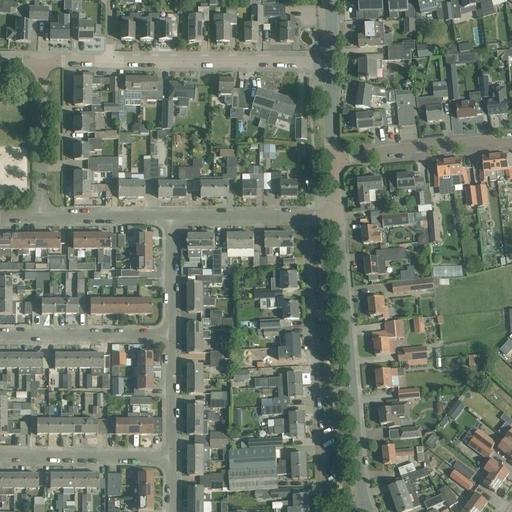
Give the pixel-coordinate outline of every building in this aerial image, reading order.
[(355,0),(356,13),(365,13),(365,21),(371,20),(369,0),(355,0)] [(369,0),(371,20),(378,20),(378,12),(383,12),(382,0),(369,0)] [(388,0),(390,19),(398,19),(398,13),(406,13),(406,19),(415,20),(414,5),(408,5),(407,0),(388,0)] [(417,0),(420,8),(421,8),(422,14),(438,11),(436,3),(444,1),(443,0),(417,0)] [(476,6),(473,0),(450,0),(451,5),(453,15),(453,20),(461,19),(460,10),(476,6)] [(496,14),(491,0),(485,0),(480,2),(484,18),(496,14)] [(453,15),(451,5),(443,6),(444,16),(445,22),(453,21),(453,20),(453,15)] [(269,6),(269,17),(280,17),(280,43),(293,43),(293,25),(293,17),(285,17),(285,6),(269,6)] [(29,20),(47,21),(48,8),(44,8),(39,8),(31,7),(30,7),(29,20)] [(216,33),(216,43),(216,45),(224,45),(224,43),(229,43),(229,33),(229,25),(237,25),(237,21),(237,7),(226,7),(226,17),(223,17),(222,25),(216,25),(216,33)] [(264,18),(264,7),(253,7),(253,17),(251,17),(251,25),(244,25),(244,43),(257,43),(257,25),(263,25),(263,18),(264,18)] [(198,8),(198,16),(189,16),(188,24),(182,24),(182,36),(188,36),(188,42),(201,43),(201,25),(201,22),(209,22),(209,8),(198,8)] [(134,28),(140,28),(140,15),(130,14),(130,17),(128,18),(121,18),(121,41),(134,41),(134,28)] [(152,28),(159,28),(159,15),(148,15),(148,17),(147,19),(141,19),(141,15),(140,15),(140,28),(140,41),(152,41),(152,28)] [(159,15),(159,28),(158,41),(171,42),(171,28),(177,28),(177,15),(167,15),(167,18),(165,19),(159,19),(159,15)] [(72,28),(78,28),(78,41),(92,41),(92,23),(85,23),(85,16),(73,16),(72,28)] [(59,25),(50,25),(50,41),(68,41),(68,26),(68,18),(59,17),(59,25)] [(416,20),(404,20),(405,25),(405,34),(417,33),(416,20)] [(16,29),(7,29),(7,40),(15,40),(15,42),(30,43),(31,22),(16,22),(16,29)] [(363,37),(359,37),(360,48),(385,47),(383,24),(371,24),(361,25),(362,34),(362,33),(363,37)] [(403,44),(388,45),(389,52),(411,51),(416,50),(415,41),(403,42),(403,44)] [(497,42),(488,42),(489,52),(497,52),(497,42)] [(411,51),(389,52),(389,62),(404,61),(404,62),(412,61),(411,51)] [(477,54),(468,55),(469,64),(477,63),(477,54)] [(376,61),(360,62),(360,80),(367,79),(367,80),(369,80),(369,79),(376,79),(376,71),(382,71),(382,61),(376,61)] [(448,80),(449,102),(457,101),(456,68),(443,69),(444,81),(448,80)] [(74,79),(74,92),(90,92),(90,85),(110,85),(110,89),(110,92),(118,92),(118,87),(118,79),(110,79),(94,79),(94,74),(83,74),(83,79),(74,79)] [(490,98),(488,77),(479,78),(481,93),(481,99),(482,99),(490,98)] [(125,101),(141,101),(142,79),(125,79),(125,87),(118,87),(118,92),(118,105),(118,113),(118,120),(125,120),(125,101)] [(142,79),(141,101),(162,101),(162,100),(163,88),(156,88),(156,80),(142,79)] [(231,106),(231,110),(238,110),(238,90),(232,90),(232,80),(218,80),(218,97),(224,97),(224,103),(227,106),(231,106)] [(446,82),(432,84),(434,99),(448,98),(446,82)] [(162,101),(162,129),(172,130),(173,102),(178,102),(178,107),(188,108),(188,100),(195,100),(195,97),(195,87),(186,86),(186,84),(169,83),(169,93),(169,99),(169,100),(162,100),(162,101)] [(385,98),(387,98),(386,91),(386,89),(358,86),(355,107),(371,109),(372,96),(385,98)] [(494,102),(488,103),(489,116),(507,114),(504,89),(493,90),(494,102)] [(249,90),(238,90),(238,110),(248,110),(249,90)] [(275,113),(280,98),(257,91),(252,106),(249,116),(260,120),(267,122),(270,112),(275,113)] [(397,104),(396,91),(386,91),(387,98),(387,103),(397,104)] [(396,91),(397,104),(399,125),(415,123),(411,93),(396,91)] [(90,100),(90,92),(74,92),(74,106),(90,106),(100,106),(100,100),(90,100)] [(476,114),(483,113),(482,99),(481,99),(481,93),(469,94),(470,102),(456,104),(458,119),(476,117),(476,114)] [(289,125),(296,103),(280,98),(275,113),(270,112),(267,122),(268,122),(267,125),(274,127),(276,120),(289,125)] [(427,123),(444,121),(442,106),(437,107),(436,100),(426,101),(427,108),(426,108),(427,123)] [(118,113),(118,105),(104,105),(104,113),(117,113),(118,113)] [(366,111),(366,115),(357,116),(358,130),(374,128),(387,127),(386,111),(381,111),(382,119),(374,120),(373,120),(373,114),(373,113),(366,111)] [(95,134),(95,113),(80,113),(80,118),(74,118),(74,133),(95,134)] [(296,140),(306,140),(306,120),(296,120),(296,140)] [(118,139),(118,135),(118,131),(106,131),(106,139),(118,139)] [(118,135),(118,139),(118,144),(131,144),(130,135),(118,135)] [(74,145),(74,160),(88,160),(88,153),(94,153),(94,151),(102,151),(102,140),(88,140),(88,145),(74,145)] [(263,144),(263,154),(275,154),(275,144),(263,144)] [(227,158),(236,158),(236,150),(220,150),(220,158),(227,158)] [(507,155),(495,156),(497,172),(505,171),(508,181),(511,180),(511,167),(508,168),(507,155)] [(497,172),(495,156),(482,157),(484,170),(480,171),(480,172),(481,172),(480,183),(487,184),(487,178),(490,178),(490,181),(498,181),(497,172)] [(119,168),(118,158),(97,158),(97,168),(112,168),(119,168)] [(236,180),(236,158),(227,158),(227,176),(227,180),(236,180)] [(193,169),(193,180),(193,184),(200,184),(200,198),(214,198),(214,184),(214,179),(200,179),(200,170),(203,168),(201,160),(193,160),(193,169)] [(469,184),(465,168),(462,169),(461,160),(449,161),(451,177),(452,177),(453,187),(462,186),(467,185),(469,184)] [(451,177),(449,161),(437,162),(438,176),(435,176),(435,177),(435,188),(441,189),(442,178),(451,177)] [(243,182),(242,182),(242,198),(256,198),(256,188),(263,188),(263,167),(257,167),(257,176),(243,176),(243,182)] [(131,199),(131,174),(119,174),(119,168),(112,168),(112,173),(112,184),(112,185),(112,192),(118,192),(118,199),(131,199)] [(185,184),(185,181),(193,180),(193,169),(178,169),(178,184),(172,184),(172,198),(185,198),(185,184)] [(73,172),(73,185),(89,185),(89,172),(73,172)] [(132,174),(131,174),(131,199),(144,199),(144,182),(132,182),(132,174)] [(271,174),(271,192),(280,192),(280,198),(296,198),(296,183),(287,183),(286,174),(271,174)] [(425,195),(424,187),(423,179),(414,180),(414,174),(397,176),(398,181),(389,181),(390,193),(399,192),(399,189),(415,188),(416,195),(415,195),(416,207),(431,205),(430,194),(425,195)] [(382,178),(366,180),(367,192),(366,192),(367,196),(370,196),(370,202),(376,202),(375,191),(383,190),(382,178)] [(366,180),(357,181),(360,205),(361,205),(361,212),(370,211),(370,210),(370,202),(370,196),(367,196),(366,192),(367,192),(366,180)] [(172,198),(172,184),(158,184),(158,199),(172,198)] [(214,198),(227,198),(227,184),(214,184),(214,198)] [(89,185),(73,185),(73,199),(90,199),(90,192),(98,192),(98,185),(89,185)] [(478,205),(478,208),(488,207),(486,186),(476,187),(478,205)] [(478,205),(476,187),(466,189),(468,207),(478,205)] [(387,208),(370,210),(370,211),(371,217),(382,216),(388,216),(387,208)] [(438,213),(428,214),(431,243),(440,242),(438,213)] [(383,228),(409,226),(408,214),(388,216),(382,216),(383,228)] [(455,223),(448,224),(449,232),(456,231),(455,223)] [(378,234),(377,227),(362,228),(364,245),(382,243),(381,234),(378,234)] [(280,249),(280,234),(266,235),(266,249),(266,256),(273,256),(273,249),(280,249)] [(294,234),(280,234),(280,249),(288,249),(288,256),(294,256),(293,248),(294,248),(294,234)] [(0,250),(11,250),(10,235),(0,235),(0,250)] [(18,255),(23,255),(23,250),(23,235),(10,235),(11,250),(18,250),(18,255)] [(28,250),(35,250),(35,235),(23,235),(23,250),(23,255),(28,255),(28,250)] [(47,258),(47,256),(47,250),(47,235),(35,235),(35,250),(42,250),(42,258),(47,258)] [(60,235),(47,235),(47,250),(60,250),(60,235)] [(74,250),(85,250),(85,235),(73,235),(73,249),(67,249),(67,261),(69,261),(69,271),(85,270),(85,264),(77,264),(77,260),(75,260),(74,250)] [(85,250),(97,250),(97,235),(85,235),(85,250)] [(116,235),(97,235),(97,250),(97,264),(100,264),(100,270),(116,270),(116,266),(110,266),(110,264),(103,264),(103,250),(116,250),(116,235)] [(151,235),(136,235),(136,248),(151,247),(154,247),(154,240),(151,240),(151,235)] [(202,251),(202,235),(188,235),(188,242),(187,242),(187,245),(188,244),(188,259),(202,259),(202,251)] [(215,250),(215,235),(202,235),(202,251),(206,251),(207,253),(208,255),(210,257),(212,258),(213,258),(214,276),(222,276),(221,253),(221,250),(215,250)] [(228,253),(221,253),(221,268),(228,267),(228,258),(241,258),(241,235),(228,235),(228,253)] [(260,267),(260,258),(260,253),(254,253),(254,235),(241,235),(241,258),(254,257),(254,267),(260,267)] [(130,255),(130,260),(136,260),(151,260),(151,247),(136,248),(136,255),(130,255)] [(405,249),(387,251),(388,260),(406,258),(405,249)] [(47,264),(47,271),(66,271),(66,256),(47,256),(47,258),(47,264)] [(377,258),(365,259),(367,277),(368,276),(369,281),(378,280),(378,276),(387,275),(385,258),(377,259),(377,258)] [(154,271),(154,265),(151,265),(151,260),(136,260),(130,260),(130,271),(136,271),(136,272),(139,272),(151,272),(151,271),(154,271)] [(441,275),(456,275),(456,267),(434,266),(434,270),(441,270),(441,275)] [(188,284),(188,298),(209,298),(209,287),(211,284),(223,284),(223,280),(234,280),(233,276),(228,276),(222,276),(214,276),(203,276),(203,270),(188,270),(188,277),(198,277),(198,284),(188,284)] [(274,279),(271,279),(272,291),(272,292),(297,290),(297,289),(299,289),(299,280),(297,280),(296,274),(286,274),(284,274),(284,271),(273,272),(274,279)] [(414,273),(400,275),(401,282),(411,281),(415,281),(414,276),(414,273)] [(0,291),(11,291),(11,278),(0,278),(0,291)] [(433,279),(419,280),(420,291),(434,289),(433,279)] [(412,283),(393,285),(394,293),(412,292),(412,283)] [(0,291),(0,302),(12,303),(11,291),(0,291)] [(272,292),(272,291),(254,292),(255,300),(268,300),(272,299),(272,292)] [(203,307),(215,307),(215,298),(209,298),(188,298),(189,313),(203,313),(203,307)] [(272,299),(268,300),(268,310),(284,309),(284,320),(284,321),(289,320),(299,320),(299,317),(300,317),(301,317),(301,310),(300,309),(298,309),(298,304),(298,303),(290,303),(290,298),(272,299)] [(383,298),(379,298),(369,299),(371,317),(378,317),(378,320),(390,319),(389,307),(384,308),(383,298)] [(54,315),(54,300),(41,300),(41,316),(42,316),(42,315),(54,315)] [(66,315),(65,300),(54,300),(54,315),(66,315)] [(77,300),(65,300),(66,315),(77,315),(77,316),(78,316),(78,315),(78,300),(77,300)] [(102,315),(102,301),(90,301),(90,315),(102,315)] [(115,301),(102,301),(102,315),(115,315),(115,301)] [(127,301),(115,301),(115,315),(127,315),(127,301)] [(139,301),(127,301),(127,315),(139,315),(139,301)] [(152,301),(139,301),(139,315),(152,315),(152,301)] [(12,303),(0,302),(0,315),(15,315),(15,303),(12,303)] [(414,319),(415,332),(425,331),(424,318),(414,319)] [(223,319),(211,319),(211,327),(223,327),(223,319)] [(280,328),(280,320),(260,321),(261,330),(278,328),(280,328)] [(403,321),(395,322),(385,323),(386,332),(382,333),(382,334),(372,335),(373,341),(375,341),(376,357),(390,355),(395,354),(394,340),(397,340),(397,339),(404,338),(403,321)] [(189,325),(189,340),(202,340),(211,339),(211,332),(202,332),(202,325),(189,325)] [(279,336),(278,336),(278,328),(261,330),(258,330),(258,336),(264,336),(264,337),(279,336)] [(280,336),(281,348),(300,347),(300,335),(294,336),(294,335),(292,335),(292,336),(286,336),(280,336)] [(202,340),(189,340),(189,354),(203,354),(202,340)] [(506,356),(511,349),(511,341),(510,340),(500,350),(506,356)] [(281,348),(279,348),(280,361),(293,360),(293,361),(295,361),(295,360),(301,360),(300,348),(301,348),(301,347),(300,347),(281,348)] [(403,349),(403,353),(399,353),(400,362),(408,361),(427,359),(428,359),(427,347),(403,349)] [(35,376),(43,376),(42,354),(42,355),(31,355),(31,376),(35,376)] [(55,370),(67,370),(67,355),(55,355),(55,354),(54,354),(55,370)] [(102,355),(91,355),(91,370),(91,375),(92,379),(102,379),(102,390),(110,390),(110,356),(103,356),(103,354),(102,354),(102,355)] [(125,367),(125,360),(125,354),(112,354),(112,356),(112,367),(119,367),(125,367)] [(152,367),(152,354),(137,354),(137,361),(136,360),(125,360),(125,367),(131,367),(137,367),(152,367)] [(6,370),(19,370),(19,355),(6,355),(6,370)] [(31,376),(31,355),(19,355),(19,370),(19,375),(26,376),(27,392),(31,392),(31,389),(31,383),(31,376)] [(67,370),(79,370),(79,355),(67,355),(67,370)] [(79,370),(91,370),(91,355),(79,355),(79,370)] [(211,368),(223,368),(223,359),(211,359),(211,368)] [(244,369),(243,360),(235,361),(235,369),(244,369)] [(189,366),(189,380),(210,380),(210,374),(203,373),(203,366),(189,366)] [(152,367),(137,367),(137,379),(152,379),(152,367)] [(399,388),(398,370),(390,371),(390,370),(376,372),(377,390),(399,388)] [(249,380),(248,371),(234,372),(234,381),(230,381),(231,388),(245,387),(245,380),(249,380)] [(280,378),(269,379),(270,387),(273,388),(278,387),(289,387),(303,386),(302,374),(296,374),(294,374),(289,374),(289,377),(280,378)] [(135,394),(134,394),(134,397),(144,396),(144,391),(152,391),(152,379),(137,379),(135,379),(135,394)] [(210,380),(189,380),(189,395),(203,395),(203,380),(210,380)] [(119,381),(112,381),(112,396),(124,396),(124,391),(119,391),(119,381)] [(279,399),(274,399),(275,407),(288,406),(291,406),(290,399),(296,399),(298,399),(298,398),(303,398),(303,386),(289,387),(278,387),(279,399)] [(399,391),(400,401),(420,399),(420,389),(399,391)] [(6,403),(6,400),(7,400),(7,392),(0,392),(0,410),(6,410),(13,410),(20,410),(31,410),(31,404),(13,404),(13,403),(6,403)] [(107,394),(97,394),(97,407),(98,407),(108,407),(107,394)] [(230,401),(211,401),(211,409),(223,409),(223,407),(230,407),(230,401)] [(392,403),(392,407),(393,408),(379,410),(381,425),(388,424),(389,428),(402,427),(401,421),(411,420),(409,402),(392,403)] [(262,416),(288,414),(288,406),(275,407),(262,407),(262,416)] [(73,424),(73,420),(73,415),(73,407),(69,407),(69,414),(61,414),(61,420),(61,424),(61,435),(73,435),(73,424)] [(189,407),(189,421),(209,421),(209,413),(203,414),(203,407),(189,407)] [(451,410),(447,415),(455,421),(459,417),(451,410)] [(275,427),(275,428),(305,426),(305,425),(304,413),(298,414),(298,413),(296,413),(296,414),(290,414),(290,419),(275,420),(276,427),(275,427)] [(511,420),(504,414),(500,419),(510,427),(511,424),(511,420)] [(140,415),(127,415),(127,421),(127,436),(140,435),(140,415)] [(151,415),(140,415),(140,435),(152,435),(152,434),(162,434),(162,419),(151,419),(151,415)] [(446,416),(439,425),(444,428),(450,420),(446,416)] [(49,424),(49,420),(37,420),(37,436),(37,435),(49,435),(49,424)] [(61,420),(49,420),(49,424),(49,435),(61,435),(61,424),(61,420)] [(85,420),(73,420),(73,424),(73,435),(85,435),(85,424),(85,420)] [(97,420),(85,420),(85,424),(85,435),(96,435),(96,436),(97,436),(97,420)] [(127,436),(127,421),(115,421),(115,436),(127,436)] [(209,421),(189,421),(189,436),(208,436),(208,421),(209,421)] [(6,422),(0,422),(0,435),(20,435),(20,431),(13,431),(13,423),(6,423),(6,422)] [(305,426),(275,428),(275,435),(291,434),(291,439),(297,439),(299,439),(305,438),(305,426)] [(422,438),(421,427),(400,430),(401,440),(422,438)] [(496,444),(478,431),(473,438),(482,445),(490,451),(496,444)] [(230,432),(211,433),(211,441),(230,441),(230,432)] [(433,434),(425,444),(431,449),(439,438),(433,434)] [(468,434),(463,441),(469,446),(468,446),(487,461),(488,461),(490,458),(494,453),(490,451),(482,445),(473,438),(468,434)] [(249,442),(242,443),(242,450),(275,448),(284,448),(283,438),(249,440),(249,442)] [(511,443),(506,439),(498,449),(511,459),(511,443)] [(230,441),(211,441),(211,450),(230,450),(230,441)] [(394,447),(393,447),(383,448),(385,465),(396,464),(396,458),(405,457),(414,456),(414,450),(395,452),(394,447)] [(189,448),(189,462),(210,462),(210,455),(203,455),(203,448),(189,448)] [(275,448),(242,450),(230,451),(231,471),(229,471),(229,472),(307,467),(307,466),(306,454),(300,455),(300,454),(298,454),(298,455),(292,455),(292,460),(280,461),(280,464),(276,464),(275,448)] [(502,483),(510,473),(495,462),(490,458),(488,461),(487,461),(482,468),(491,475),(502,483)] [(210,462),(189,462),(189,476),(203,476),(203,469),(211,468),(210,462)] [(457,462),(453,468),(459,472),(460,473),(465,468),(463,466),(457,462)] [(401,478),(417,472),(414,463),(398,469),(401,478)] [(229,472),(229,482),(228,490),(278,489),(277,475),(293,474),(293,480),(307,480),(307,467),(229,472)] [(414,488),(413,485),(418,483),(417,481),(428,477),(430,476),(426,469),(417,472),(401,478),(403,483),(389,488),(395,502),(416,494),(412,495),(410,489),(414,488)] [(211,474),(211,482),(229,482),(229,472),(229,471),(222,471),(222,474),(211,474)] [(37,475),(26,475),(25,490),(38,490),(38,474),(37,474),(37,475)] [(62,490),(62,475),(51,475),(51,474),(50,474),(50,490),(62,490)] [(98,475),(87,475),(87,490),(99,490),(99,474),(98,474),(98,475)] [(115,499),(120,499),(120,474),(108,474),(108,499),(115,499)] [(138,474),(138,486),(153,486),(153,474),(138,474)] [(2,475),(1,503),(6,503),(6,496),(14,496),(14,490),(13,475),(2,475)] [(26,475),(13,475),(14,490),(25,490),(26,475)] [(75,475),(62,475),(62,490),(75,490),(75,475)] [(87,475),(75,475),(75,490),(87,490),(87,475)] [(502,483),(491,475),(488,480),(483,477),(480,482),(495,493),(502,483)] [(462,476),(456,482),(468,491),(473,485),(462,476)] [(229,482),(211,482),(211,490),(228,490),(229,482)] [(138,486),(138,499),(153,499),(153,486),(138,486)] [(458,502),(453,493),(446,486),(439,491),(442,495),(446,501),(450,508),(458,502)] [(189,488),(189,502),(211,502),(211,496),(203,495),(203,488),(189,488)] [(271,498),(272,499),(290,497),(290,489),(256,492),(256,497),(264,497),(264,499),(271,498)] [(473,500),(470,504),(479,511),(480,511),(488,503),(473,491),(469,497),(473,500)] [(413,509),(421,507),(416,494),(395,502),(398,511),(407,511),(414,510),(413,509)] [(283,502),(283,510),(309,508),(308,495),(294,496),(294,502),(283,502)] [(427,510),(446,501),(442,495),(424,503),(427,510)] [(33,511),(43,511),(44,498),(34,498),(33,511)] [(108,499),(107,511),(119,511),(119,510),(114,510),(115,499),(108,499)] [(138,499),(132,499),(132,511),(138,511),(153,511),(153,499),(138,499)] [(211,502),(189,502),(189,511),(212,511),(212,503),(211,503),(211,502)]
